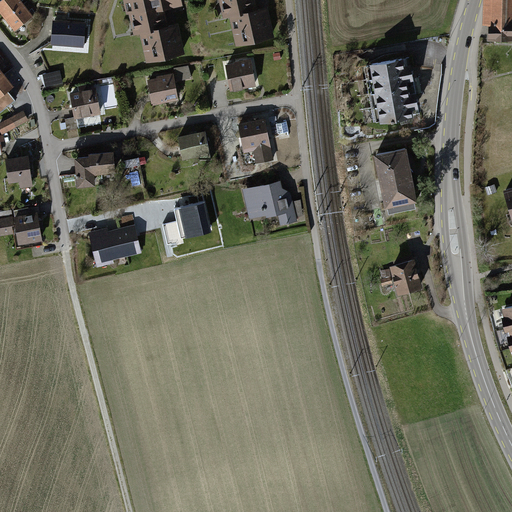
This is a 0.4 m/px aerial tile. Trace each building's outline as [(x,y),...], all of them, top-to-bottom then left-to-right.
[(0,0),(0,9),(5,16),(22,3),(20,0),(0,0)] [(179,0),(125,0),(128,11),(130,10),(135,31),(141,29),(148,59),(182,51),(176,24),(163,27),(158,8),(180,3),(179,0)] [(221,0),(225,14),(231,13),(238,42),(272,34),(266,8),(252,11),(249,0),(221,0)] [(511,0),(490,0),(489,37),(511,37),(511,0)] [(22,3),(5,16),(15,28),(32,14),(22,3)] [(53,17),(51,43),(84,45),(86,20),(53,17)] [(410,57),(372,64),(382,120),(411,115),(410,106),(417,105),(415,93),(408,95),(405,79),(412,77),(410,65),(411,65),(410,57)] [(236,64),(226,65),(231,88),(255,84),(250,60),(236,63),(236,64)] [(158,78),(149,80),(153,102),(177,98),(174,80),(180,79),(180,77),(190,75),(188,66),(175,68),(176,74),(158,77),(158,78)] [(60,69),(39,73),(45,85),(63,82),(60,69)] [(3,73),(0,75),(0,111),(15,99),(7,89),(12,85),(3,73)] [(81,93),(72,94),(76,116),(100,112),(95,89),(89,90),(88,85),(80,86),(81,93)] [(23,111),(0,123),(0,124),(4,132),(27,119),(23,111)] [(265,119),(239,124),(244,147),(253,145),(257,162),(273,158),(265,119)] [(289,131),(287,121),(276,123),(278,133),(289,131)] [(205,131),(178,137),(182,157),(210,151),(205,131)] [(405,148),(376,153),(386,204),(388,204),(389,210),(414,205),(413,198),(416,198),(405,148)] [(90,156),(77,158),(78,173),(77,173),(77,176),(78,176),(79,184),(93,183),(93,172),(114,171),(114,161),(115,161),(115,156),(113,156),(113,152),(90,154),(90,156)] [(27,156),(7,159),(10,180),(21,179),(22,185),(31,184),(27,156)] [(260,187),(247,190),(252,211),(265,208),(266,212),(285,208),(288,221),(297,220),(290,193),(282,195),(279,181),(260,186),(260,187)] [(496,192),(494,184),(486,187),(488,194),(496,192)] [(187,233),(211,227),(205,201),(175,208),(177,220),(184,219),(187,233)] [(28,207),(14,210),(19,241),(41,237),(37,213),(29,215),(28,207)] [(10,218),(2,220),(4,232),(13,231),(10,218)] [(88,230),(97,266),(114,262),(113,258),(142,251),(135,223),(108,230),(107,226),(88,230)] [(413,261),(393,267),(399,290),(420,285),(413,261)]
